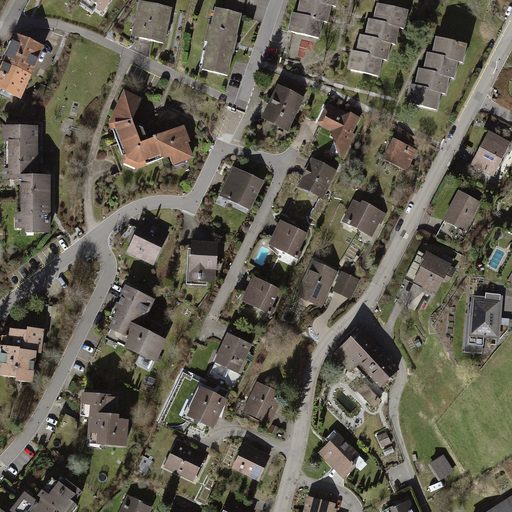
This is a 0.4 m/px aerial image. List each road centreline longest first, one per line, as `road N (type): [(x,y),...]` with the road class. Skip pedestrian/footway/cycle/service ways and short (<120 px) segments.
road 1 (residential): [(93,238),(108,276),(45,404),(0,465)]
road 2 (residential): [(360,309),(474,98)]
road 3 (residential): [(93,238),(146,203),(194,199),(219,153),(247,151),(284,165)]
road 4 (residential): [(360,309),(401,363),(393,414),(427,511)]
road 5 (residential): [(289,476),(312,367),(360,309)]
road 6 (residential): [(284,165),(211,319)]
